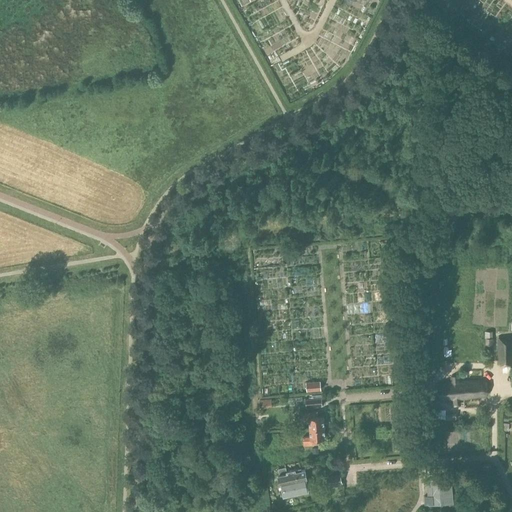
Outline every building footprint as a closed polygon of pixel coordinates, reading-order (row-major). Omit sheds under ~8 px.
[(511,336),(498,337),(498,364),(511,363),(511,336)] [(459,402),(459,397),(484,395),(487,392),(486,385),(484,382),(457,384),(456,379),(453,379),(454,384),(440,386),(437,390),(437,393),(441,398),(455,397),(455,402),(459,402)] [(307,391),(321,390),(320,381),(306,382),(307,391)] [(313,398),(306,398),(306,407),(322,405),(321,394),(313,395),(313,398)] [(272,398),(259,399),(260,407),(272,406),(272,398)] [(309,420),(310,428),(325,427),(324,416),(318,416),(318,411),(301,412),(301,421),(309,420)] [(325,438),(325,427),(310,428),(310,436),(303,437),(304,445),(320,444),(320,438),(325,438)] [(279,474),(278,475),(280,484),(281,483),(284,495),(308,490),(308,488),(307,488),(306,478),(307,478),(305,469),(301,470),(301,468),(295,469),(287,470),(286,467),(278,468),(279,474)] [(330,485),(342,483),(341,474),(328,477),(330,485)] [(425,504),(453,502),(452,478),(427,480),(428,495),(424,496),(425,504)]
